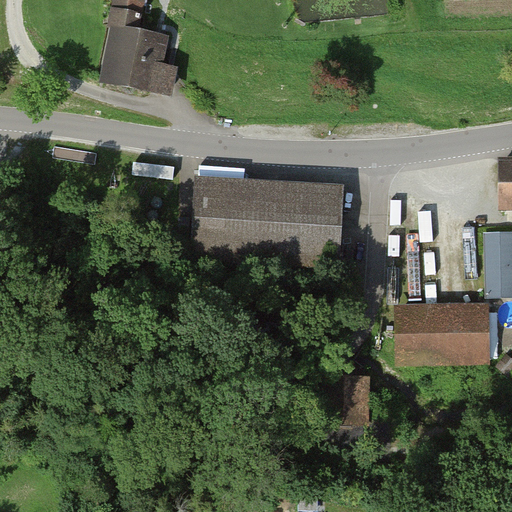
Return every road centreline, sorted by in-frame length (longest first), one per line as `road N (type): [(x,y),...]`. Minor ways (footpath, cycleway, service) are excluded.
road 1 (residential): [(143,511),(148,480),(165,452),(367,318),(378,289),(384,157)]
road 2 (tertiary): [(384,157),(259,153),(0,121)]
road 3 (tertiary): [(511,137),(384,157)]
